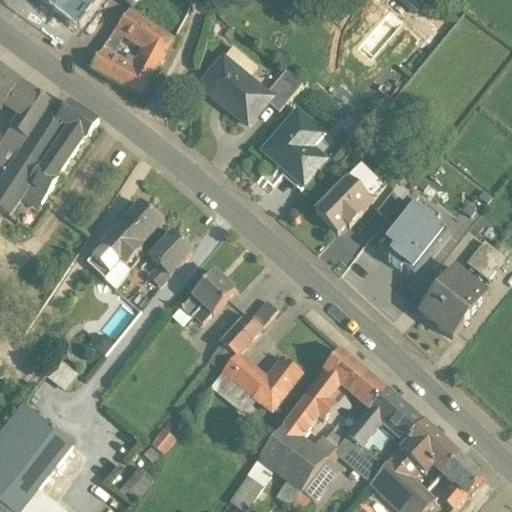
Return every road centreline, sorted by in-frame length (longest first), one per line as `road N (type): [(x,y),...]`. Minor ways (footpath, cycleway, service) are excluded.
road 1 (tertiary): [(0,29),(143,137),(511,476)]
road 2 (track): [(201,0),(187,50),(143,137)]
